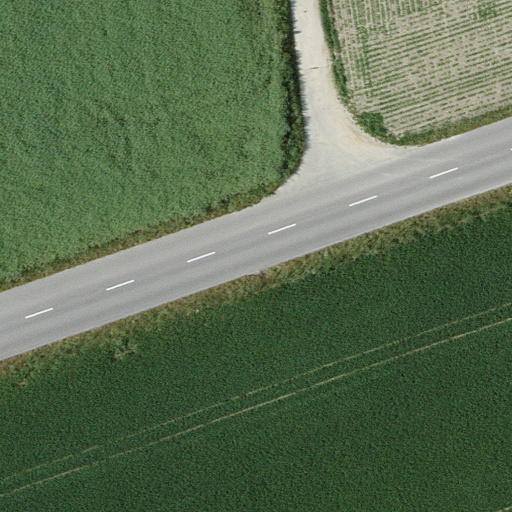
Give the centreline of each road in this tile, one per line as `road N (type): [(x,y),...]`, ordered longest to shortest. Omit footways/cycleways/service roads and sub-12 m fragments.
road 1 (tertiary): [(0,328),(511,152)]
road 2 (track): [(309,0),(336,213)]
